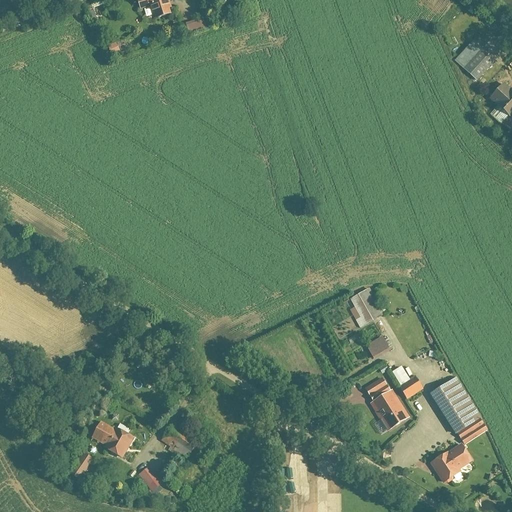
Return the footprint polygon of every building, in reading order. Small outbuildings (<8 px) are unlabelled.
[(136,10),(146,8),(148,21),(168,17),(164,0),(139,0),(134,1),(136,10)] [(470,43),(453,62),(474,80),(491,60),(470,43)] [(493,111),(487,118),(497,126),(502,120),(507,124),(511,117),(511,99),(506,95),(494,86),(484,99),(496,109),(494,112),(493,111)] [(364,292),(346,302),(362,329),(380,319),(364,292)] [(379,341),(364,349),(371,363),(387,354),(379,341)] [(378,377),(360,389),(367,400),(384,388),(378,377)] [(392,392),(400,404),(419,392),(410,380),(392,392)] [(450,380),(425,397),(457,444),(483,427),(450,380)] [(389,393),(367,406),(384,433),(406,420),(389,393)] [(95,422),(87,439),(106,448),(104,452),(120,459),(130,438),(95,422)] [(169,430),(160,443),(185,459),(193,446),(169,430)] [(455,450),(427,468),(438,485),(466,467),(455,450)] [(69,474),(79,480),(92,460),(82,453),(69,474)] [(145,471),(137,478),(153,496),(161,489),(145,471)]
